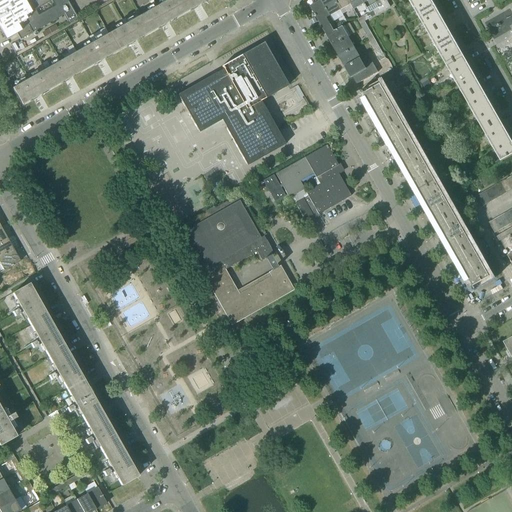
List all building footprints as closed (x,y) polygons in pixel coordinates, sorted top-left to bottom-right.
[(78,19),(67,0),(0,0),(0,30),(5,40),(16,34),(20,40),(63,15),(68,24),(78,19)] [(182,15),(173,0),(168,0),(159,6),(159,5),(153,9),(127,24),(127,23),(121,27),(95,42),(89,45),(63,60),(63,59),(57,63),(31,78),(25,81),(12,89),(21,106),(35,98),(36,98),(38,97),(40,95),(68,79),(68,80),(70,78),(72,77),(99,62),(102,60),(104,59),(131,44),(132,43),(134,42),(136,41),(163,25),(164,25),(166,24),(168,23),(182,15)] [(173,0),(182,15),(195,7),(198,6),(200,5),(200,4),(208,0),(173,0)] [(310,7),(322,29),(329,25),(332,29),(335,27),(329,17),(320,0),(320,1),(310,7)] [(320,0),(329,17),(340,11),(333,0),(322,0),(321,1),(320,0)] [(333,0),(340,11),(350,5),(347,0),(333,0)] [(382,6),(373,11),(376,16),(390,7),(385,0),(381,0),(380,1),(382,6)] [(408,0),(417,15),(420,21),(420,20),(435,47),(437,50),(438,52),(454,80),(457,85),(472,111),(475,117),(490,143),(491,146),(493,149),(501,162),(511,155),(511,142),(510,139),(509,137),(507,134),(491,107),(492,107),(490,104),(489,102),(473,75),(474,75),(472,73),(471,70),(455,43),(454,40),(453,38),(452,38),(437,11),(436,8),(434,6),(430,0),(408,0)] [(376,16),(373,11),(366,15),(369,19),(376,16)] [(364,16),(357,20),(360,24),(367,20),(364,16)] [(332,47),(348,38),(350,37),(345,26),(342,28),(340,24),(335,27),(332,29),(329,25),(322,29),(326,36),(326,37),(327,36),(332,46),(331,47),(332,47)] [(370,31),(366,24),(361,27),(362,29),(359,31),(362,36),(370,31)] [(89,35),(92,41),(109,34),(106,28),(89,35)] [(65,30),(50,37),(54,46),(69,39),(65,30)] [(374,40),(371,33),(366,36),(370,42),(374,40)] [(337,57),(354,48),(348,38),(332,47),(338,57),(337,57)] [(226,60),(258,45),(255,39),(223,54),(226,60)] [(371,44),(375,51),(379,48),(376,42),(371,44)] [(199,133),(221,121),(225,127),(247,166),(285,145),(277,131),(263,106),(262,106),(260,102),(287,87),(288,86),(266,48),(263,43),(221,67),(223,70),(216,74),(216,73),(197,84),(177,95),(199,133)] [(343,68),(360,59),(354,48),(337,57),(338,58),(338,57),(344,67),(343,68)] [(360,59),(343,68),(344,68),(350,78),(358,74),(362,81),(373,74),(369,67),(366,69),(365,69),(360,59)] [(425,90),(431,86),(426,78),(420,82),(425,90)] [(363,95),(371,108),(371,109),(373,112),(374,114),(389,141),(390,143),(392,146),(392,145),(407,173),(409,175),(410,177),(418,191),(426,205),(425,205),(427,208),(428,210),(444,237),(445,240),(446,242),(446,241),(446,242),(462,269),(463,272),(464,273),(472,287),(489,278),(482,264),(478,258),(464,232),(460,226),(445,200),(446,200),(442,195),(427,168),(424,162),(417,150),(409,136),(408,134),(406,130),(398,118),(391,105),(391,104),(388,98),(380,85),(363,95)] [(294,87),(302,100),(305,98),(297,86),(294,87)] [(275,174),(289,199),(304,190),(302,187),(302,188),(299,182),(313,174),(315,178),(313,179),(317,186),(305,192),(318,215),(350,196),(338,175),(341,173),(337,166),(338,166),(326,145),(275,174)] [(506,180),(500,183),(506,193),(511,190),(506,180)] [(500,183),(495,186),(501,196),(506,193),(500,183)] [(495,186),(490,189),(496,199),(501,196),(495,186)] [(490,189),(485,192),(490,202),(496,199),(490,189)] [(304,190),(289,199),(291,202),(293,200),(305,222),(313,218),(312,217),(317,214),(318,215),(305,192),(305,193),(304,190)] [(485,192),(479,195),(485,205),(490,202),(485,192)] [(202,275),(203,275),(220,265),(223,270),(224,269),(225,270),(228,268),(228,267),(249,255),(249,256),(256,252),(261,261),(264,260),(265,260),(268,265),(271,270),(276,267),(273,262),(270,257),(271,257),(270,256),(273,254),(263,236),(265,235),(260,227),(258,228),(239,195),(214,209),(213,207),(204,212),(205,214),(184,226),(179,229),(178,229),(177,230),(184,242),(182,243),(186,251),(188,250),(202,275)] [(485,205),(479,195),(474,198),(480,208),(485,205)] [(504,214),(499,217),(505,227),(510,224),(504,214)] [(499,217),(494,220),(500,230),(505,227),(499,217)] [(500,230),(494,220),(488,223),(494,233),(500,230)] [(506,237),(504,233),(496,237),(499,241),(506,237)] [(0,242),(0,257),(13,250),(12,250),(6,239),(7,239),(0,242)] [(13,250),(0,257),(0,264),(3,270),(3,271),(20,262),(19,261),(13,251),(13,250)] [(486,268),(492,265),(488,258),(482,261),(486,268)] [(220,265),(203,275),(231,325),(231,326),(246,317),(246,316),(293,290),(293,291),(294,291),(280,266),(277,268),(277,267),(276,267),(271,270),(270,271),(271,271),(268,273),(270,277),(239,294),(225,270),(224,269),(223,270),(220,265)] [(110,467),(110,468),(102,472),(105,477),(113,472),(113,473),(121,486),(129,482),(138,477),(130,463),(129,460),(128,458),(127,458),(112,431),(111,429),(109,426),(94,399),(93,397),(91,394),(76,367),(74,364),(73,362),(58,335),(56,332),(55,330),(39,303),(40,303),(38,301),(37,298),(29,284),(12,294),(20,308),(19,308),(20,308),(12,313),(15,317),(22,313),(23,314),(38,339),(37,339),(38,340),(30,344),(33,349),(40,345),(41,345),(56,371),(56,372),(48,376),(51,381),(59,377),(59,378),(59,377),(74,403),(74,404),(66,408),(69,413),(77,409),(92,435),(92,436),(84,440),(87,445),(95,441),(110,467)] [(0,445),(16,437),(9,423),(16,418),(13,413),(6,418),(5,417),(0,408),(0,445)] [(475,425),(471,427),(475,435),(479,432),(475,425)] [(18,464),(11,452),(3,457),(6,463),(10,461),(11,461),(14,466),(18,464)] [(433,479),(437,487),(445,482),(441,475),(433,479)] [(71,478),(65,481),(70,490),(76,487),(71,478)] [(0,494),(11,488),(8,483),(4,485),(2,480),(2,479),(0,480),(0,494)] [(0,507),(14,500),(18,498),(12,488),(11,488),(0,494),(0,507)] [(86,494),(95,510),(96,510),(95,509),(105,504),(106,504),(102,497),(103,496),(102,495),(101,495),(97,488),(87,494),(86,494)] [(76,500),(82,511),(90,511),(95,510),(86,494),(76,500)] [(17,511),(23,509),(17,499),(14,501),(14,500),(0,507),(0,511),(17,511)] [(65,506),(68,511),(82,511),(76,500),(66,506),(66,505),(65,506)]
